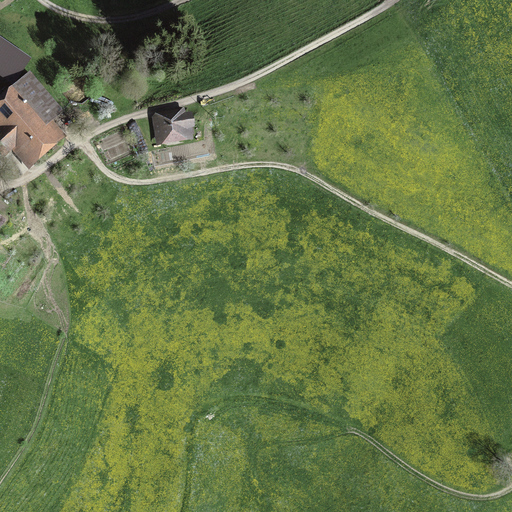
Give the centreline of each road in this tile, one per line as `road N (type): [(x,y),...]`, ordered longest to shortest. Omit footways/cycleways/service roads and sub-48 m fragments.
road 1 (track): [(80,139),(107,172),(136,182),(254,164),(296,169),(511,284)]
road 2 (track): [(393,0),(247,79),(80,139),(30,176),(0,182)]
road 3 (track): [(511,487),(482,498),(456,493),(361,434)]
road 4 (track): [(182,0),(110,20),(42,0)]
